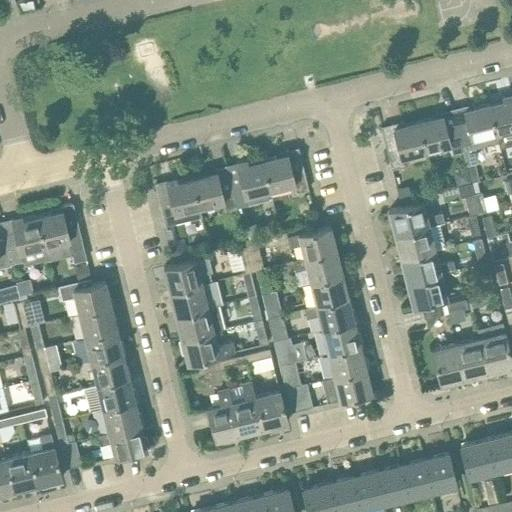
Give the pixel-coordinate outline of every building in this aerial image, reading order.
[(511,97),(499,100),(488,103),(496,133),(498,142),(499,146),(511,143),(511,93),(511,96),(511,97)] [(464,105),(452,108),(463,151),(467,167),(471,182),(478,180),(474,162),(478,161),(478,159),(501,154),(499,146),(498,142),(496,133),(488,103),(474,107),(465,109),(464,105)] [(452,153),(463,151),(452,108),(440,111),(441,115),(418,121),(425,150),(449,144),(452,153)] [(401,156),(425,150),(418,121),(394,126),(393,123),(381,126),(391,168),(403,165),(401,156)] [(263,160),(270,190),(296,184),(298,192),(308,189),(298,147),(285,150),(286,154),(263,160)] [(270,191),(270,190),(263,160),(239,165),(238,162),(227,164),(238,207),(272,199),(270,191)] [(511,161),(511,160),(503,162),(505,172),(511,170),(511,161)] [(226,210),(238,207),(227,164),(215,167),(216,171),(192,177),(199,207),(224,201),(226,210)] [(470,182),(467,167),(453,171),(457,186),(462,184),(470,182)] [(199,207),(192,177),(168,182),(167,179),(154,182),(165,225),(201,216),(199,207)] [(486,210),(478,180),(471,182),(470,182),(478,212),(486,210)] [(478,212),(470,182),(462,184),(469,214),(475,213),(478,212)] [(388,209),(394,234),(429,225),(443,221),(441,211),(426,215),(422,201),(388,209)] [(61,209),(37,215),(44,245),(68,239),(74,261),(86,258),(73,202),(60,205),(61,209)] [(475,213),(469,214),(466,215),(471,235),(480,233),(475,213)] [(482,217),(486,236),(495,234),(490,214),(482,217)] [(44,245),(37,215),(13,221),(12,217),(1,220),(12,262),(23,259),(20,251),(44,245)] [(0,265),(12,262),(1,220),(0,220),(0,265)] [(246,238),(257,235),(255,224),(243,228),(246,238)] [(300,244),(304,258),(336,251),(330,225),(286,236),(289,247),(300,244)] [(400,257),(434,249),(429,225),(394,234),(400,257)] [(268,234),(246,240),(253,270),(255,269),(256,270),(263,268),(257,243),(269,240),(268,234)] [(488,240),(493,260),(511,254),(511,251),(508,235),(488,240)] [(486,256),(481,237),(472,239),(477,259),(486,256)] [(249,271),(253,270),(246,240),(245,240),(247,245),(239,248),(245,272),(249,271)] [(176,245),(170,246),(173,257),(184,254),(182,249),(176,245)] [(400,257),(406,281),(440,273),(440,272),(455,269),(452,260),(438,263),(434,249),(400,257)] [(336,251),(304,258),(292,261),(298,284),(309,281),(310,282),(342,274),(336,251)] [(163,266),(169,290),(200,283),(211,280),(209,271),(198,274),(201,270),(199,260),(194,259),(163,266)] [(492,280),(487,261),(478,263),(483,283),(492,280)] [(494,264),(499,284),(507,281),(503,262),(494,264)] [(77,280),(90,277),(87,264),(74,267),(77,280)] [(263,268),(256,270),(261,293),(269,292),(263,268)] [(241,273),(247,297),(256,295),(249,271),(245,272),(241,273)] [(446,297),(440,273),(406,281),(412,306),(446,297)] [(348,298),(342,274),(310,282),(316,306),(348,298)] [(75,296),(78,311),(110,303),(105,280),(92,283),(90,277),(58,285),(62,299),(75,296)] [(206,306),(200,283),(169,290),(175,313),(206,306)] [(16,284),(5,286),(9,300),(20,297),(19,295),(16,284)] [(504,307),(511,305),(511,301),(508,286),(500,288),(504,307)] [(261,293),(267,317),(281,313),(276,290),(269,292),(261,293)] [(489,292),(469,297),(472,306),(491,301),(489,292)] [(247,297),(253,321),(262,319),(256,295),(247,297)] [(16,314),(32,310),(28,298),(13,302),(13,305),(4,307),(7,316),(16,314)] [(318,315),(321,329),(354,321),(348,298),(316,306),(304,309),(306,317),(318,315)] [(467,307),(465,299),(446,303),(448,312),(467,307)] [(117,328),(110,303),(78,311),(85,336),(117,328)] [(175,313),(181,337),(212,330),(223,327),(217,304),(206,306),(175,313)] [(424,318),(443,313),(441,305),(422,310),(424,318)] [(19,327),(24,325),(30,324),(35,323),(32,310),(16,314),(19,327)] [(287,337),(281,313),(267,317),(273,340),(281,339),(281,338),(287,337)] [(268,342),(262,319),(253,321),(259,344),(268,342)] [(360,344),(354,321),(321,329),(327,352),(360,344)] [(36,348),(44,346),(38,322),(35,323),(30,324),(36,348)] [(479,337),(488,371),(511,364),(511,361),(502,322),(477,328),(480,337),(479,337)] [(19,339),(23,355),(31,353),(24,325),(19,327),(20,329),(8,332),(10,341),(19,339)] [(117,328),(85,336),(91,360),(123,352),(117,328)] [(212,330),(181,337),(187,362),(234,350),(231,340),(216,344),(212,330)] [(464,377),(488,371),(479,337),(455,343),(464,377)] [(283,346),(281,339),(273,340),(279,364),(287,362),(297,359),(293,343),(283,346)] [(440,383),(464,377),(455,343),(431,349),(440,383)] [(366,368),(360,344),(327,352),(333,376),(366,368)] [(50,370),(44,346),(36,348),(42,372),(50,370)] [(245,354),(247,361),(270,355),(268,348),(245,354)] [(123,352),(91,360),(97,384),(129,376),(123,352)] [(23,355),(29,378),(37,377),(31,353),(23,355)] [(247,361),(245,354),(221,360),(223,367),(247,361)] [(223,367),(221,360),(196,366),(198,374),(223,367)] [(279,364),(285,388),(293,386),(287,362),(279,364)] [(366,368),(333,376),(323,378),(329,402),(372,392),(366,368)] [(56,394),(50,370),(42,372),(48,396),(56,394)] [(129,376),(97,384),(97,385),(83,388),(88,410),(102,407),(134,400),(129,376)] [(43,401),(37,377),(29,378),(35,403),(43,401)] [(240,433),(263,427),(255,395),(252,380),(241,383),(244,397),(231,401),(240,433)] [(299,410),(293,386),(285,388),(291,411),(299,410)] [(215,439),(240,433),(231,401),(227,387),(216,390),(220,404),(207,407),(215,439)] [(279,389),(255,395),(263,427),(287,421),(279,389)] [(48,396),(54,419),(61,417),(56,394),(48,396)] [(134,400),(102,407),(108,431),(140,423),(134,400)] [(20,413),(22,421),(46,415),(44,407),(20,413)] [(20,413),(0,418),(0,426),(22,421),(20,413)] [(54,419),(60,443),(67,441),(61,417),(54,419)] [(140,423),(108,431),(99,434),(101,444),(111,441),(114,456),(146,448),(140,423)] [(43,448),(30,451),(38,483),(62,477),(51,432),(40,435),(43,448)] [(511,445),(509,432),(484,438),(492,470),(511,464),(511,445)] [(468,476),(492,470),(484,438),(460,444),(468,476)] [(74,439),(67,441),(60,443),(66,468),(80,464),(74,439)] [(38,483),(30,451),(5,457),(13,489),(38,483)] [(448,451),(423,458),(432,491),(456,484),(448,451)] [(0,492),(13,489),(5,457),(0,458),(0,492)] [(432,491),(423,458),(399,464),(407,497),(432,491)] [(383,503),(407,497),(399,464),(375,470),(383,503)] [(383,503),(375,470),(351,476),(359,509),(383,503)] [(333,511),(345,511),(359,509),(351,476),(326,482),(333,511)] [(308,511),(333,511),(326,482),(302,488),(308,511)] [(484,487),(488,503),(500,500),(496,484),(484,487)] [(263,493),(267,511),(293,511),(288,487),(263,493)] [(267,511),(263,493),(239,499),(241,511),(267,511)] [(216,511),(241,511),(239,499),(214,506),(216,511)] [(502,511),(511,511),(511,499),(500,502),(502,511)] [(477,511),(502,511),(500,502),(476,508),(477,511)]
